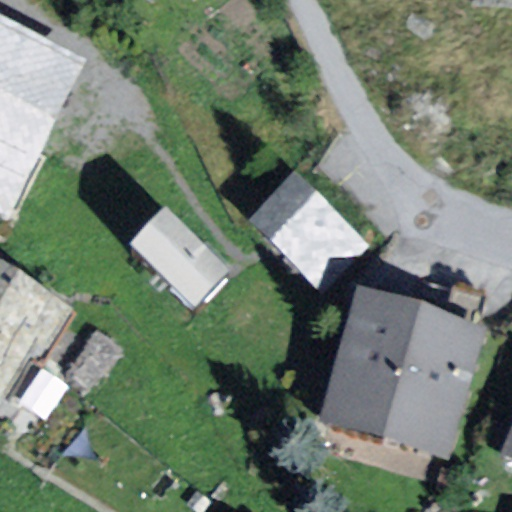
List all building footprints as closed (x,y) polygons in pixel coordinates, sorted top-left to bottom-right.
[(0,214),(67,70),(0,39),(0,214)] [(361,242),(295,181),(258,221),(323,282),(361,242)] [(224,270),(166,213),(136,244),(193,301),(224,270)] [(0,414),(57,321),(0,285),(0,414)] [(475,324),(363,295),(331,418),(443,446),(475,324)]
